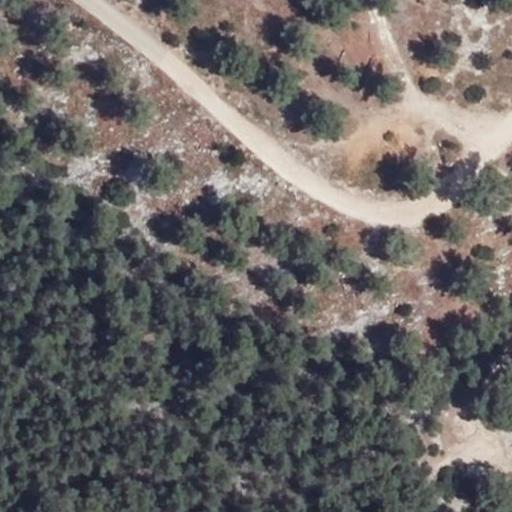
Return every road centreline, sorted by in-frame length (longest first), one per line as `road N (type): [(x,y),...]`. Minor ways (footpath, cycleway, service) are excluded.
road 1 (unclassified): [(511,127),(438,202),(393,214),(344,202),(93,0)]
road 2 (track): [(511,345),(499,373),(456,402),(454,411),(482,449)]
